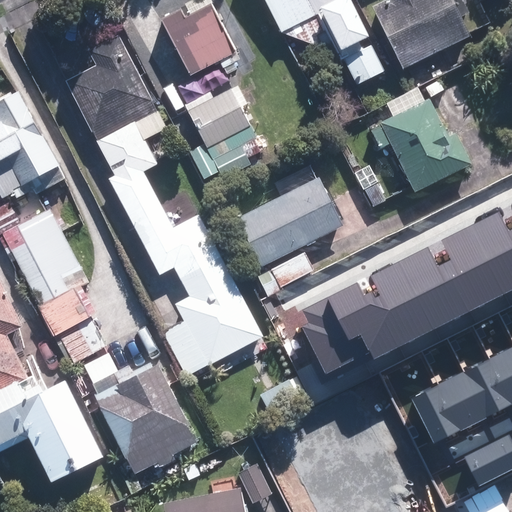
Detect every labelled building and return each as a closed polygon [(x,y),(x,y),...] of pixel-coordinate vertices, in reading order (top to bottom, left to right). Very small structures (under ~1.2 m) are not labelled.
[(270,0),(285,30),(347,0),(270,0)] [(405,65),(475,34),(460,0),(377,0),(376,1),(405,65)] [(185,6),(165,15),(193,74),(241,51),(217,2),(190,15),(185,6)] [(148,139),(170,128),(130,49),(119,55),(111,39),(93,48),(101,64),(71,80),(102,139),(120,174),(113,177),(163,273),(177,266),(191,294),(178,301),(189,321),(165,333),(187,376),(268,335),(204,211),(199,214),(186,190),(163,201),(147,170),(161,163),(148,139)] [(387,71),(374,44),(346,57),(358,84),(387,71)] [(254,125),(236,87),(191,109),(209,146),(254,125)] [(0,182),(5,192),(62,164),(26,90),(0,102),(0,182)] [(387,129),(418,190),(476,162),(456,122),(440,130),(429,108),(387,129)] [(255,163),(245,143),(215,158),(225,178),(255,163)] [(348,224),(323,175),(243,215),(267,264),(348,224)] [(91,279),(55,207),(8,230),(44,303),(91,279)] [(511,291),(511,221),(506,209),(470,226),(504,295),(511,291)] [(470,226),(434,244),(468,313),(504,295),(470,226)] [(468,313),(434,244),(396,263),(430,332),(468,313)] [(430,332),(396,263),(371,275),(378,289),(370,293),(398,348),(430,332)] [(57,478),(111,451),(72,374),(52,384),(49,379),(31,388),(25,375),(30,373),(11,333),(27,325),(0,270),(0,434),(2,434),(5,441),(32,427),(57,478)] [(374,360),(398,348),(370,293),(363,296),(357,284),(328,298),(327,299),(348,340),(361,334),(374,360)] [(58,331),(92,314),(80,288),(45,305),(58,331)] [(348,340),(327,299),(304,309),(311,324),(304,327),(326,373),(356,359),(348,340)] [(511,348),(490,359),(490,360),(511,403),(511,402),(511,348)] [(490,360),(465,372),(486,415),(511,403),(490,360)] [(203,440),(163,361),(100,392),(140,471),(203,440)] [(464,371),(438,384),(460,428),(486,415),(465,372),(464,371)] [(438,384),(412,397),(433,440),(460,428),(438,384)] [(511,440),(509,435),(464,457),(478,485),(511,468),(511,440)] [(260,459),(241,469),(256,499),(275,489),(260,459)] [(417,511),(390,461),(298,510),(299,511),(417,511)] [(251,511),(246,485),(168,500),(169,511),(251,511)]
